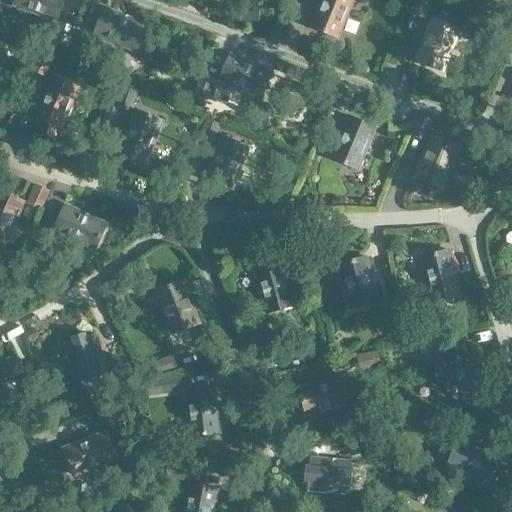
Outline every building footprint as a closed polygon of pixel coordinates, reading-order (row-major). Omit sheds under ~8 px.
[(56,22),(64,0),(15,0),(13,6),(56,22)] [(337,38),(352,0),(321,0),(311,28),(337,38)] [(414,0),(409,14),(426,20),(433,0),(432,0),(414,0)] [(136,52),(147,26),(104,9),(94,35),(136,52)] [(442,72),(458,29),(432,19),(416,61),(442,72)] [(74,29),(58,23),(51,43),(67,49),(74,29)] [(91,36),(76,30),(69,49),(84,55),(91,36)] [(31,72),(45,78),(53,59),(38,53),(31,72)] [(261,99),(272,73),(230,55),(219,81),(261,99)] [(207,101),(216,82),(201,75),(193,95),(207,101)] [(52,77),(37,113),(35,119),(61,130),(78,88),(52,77)] [(115,106),(130,112),(138,93),(123,87),(115,106)] [(356,94),(340,87),(332,107),(347,113),(356,94)] [(145,164),(162,122),(136,111),(119,153),(145,164)] [(409,134),(426,141),(434,122),(417,115),(409,134)] [(357,170),(375,128),(349,117),(331,159),(357,170)] [(198,139),(213,145),(221,125),(206,120),(198,139)] [(441,189),(458,146),(433,136),(415,178),(441,189)] [(231,190),(248,147),(222,137),(205,180),(231,190)] [(28,204),(42,209),(50,192),(36,186),(28,204)] [(24,202),(0,191),(0,241),(5,244),(24,202)] [(107,225),(65,206),(53,232),(95,251),(107,225)] [(48,234),(35,228),(27,245),(40,251),(48,234)] [(432,302),(459,295),(448,250),(421,257),(432,302)] [(351,309),(378,301),(365,257),(338,265),(351,309)] [(266,313),(293,306),(281,262),(254,269),(266,313)] [(170,334),(196,325),(180,282),(154,292),(170,334)] [(410,342),(430,338),(428,323),(407,328),(410,342)] [(388,328),(392,345),(407,342),(403,325),(388,328)] [(72,342),(63,345),(76,385),(105,375),(92,335),(87,337),(86,333),(70,338),(72,342)] [(451,350),(448,336),(428,340),(431,354),(451,350)] [(308,342),(314,362),(331,358),(325,337),(308,342)] [(356,356),(360,372),(381,367),(377,351),(356,356)] [(173,354),(152,362),(159,378),(179,370),(173,354)] [(22,374),(13,356),(4,361),(13,379),(22,374)] [(473,405),(483,379),(441,361),(430,387),(473,405)] [(305,415),(350,405),(344,378),(299,388),(305,415)] [(159,383),(161,395),(182,392),(181,380),(159,383)] [(19,400),(10,382),(0,386),(0,399),(3,407),(19,400)] [(189,437),(217,434),(211,388),(184,392),(189,437)] [(412,420),(418,406),(398,398),(392,412),(412,420)] [(105,413),(110,426),(129,419),(124,405),(105,413)] [(62,450),(72,476),(115,460),(104,434),(62,450)] [(460,442),(457,449),(453,448),(447,463),(451,464),(448,471),(487,487),(499,458),(460,442)] [(372,447),(371,462),(392,464),(394,448),(372,447)] [(349,493),(352,463),(310,459),(309,466),(306,465),(304,482),(308,483),(307,489),(349,493)] [(165,479),(186,483),(189,467),(169,463),(165,479)] [(405,475),(399,491),(418,498),(424,483),(405,475)] [(183,511),(212,511),(217,489),(189,484),(183,511)] [(313,493),(312,508),(358,510),(359,495),(313,493)]
